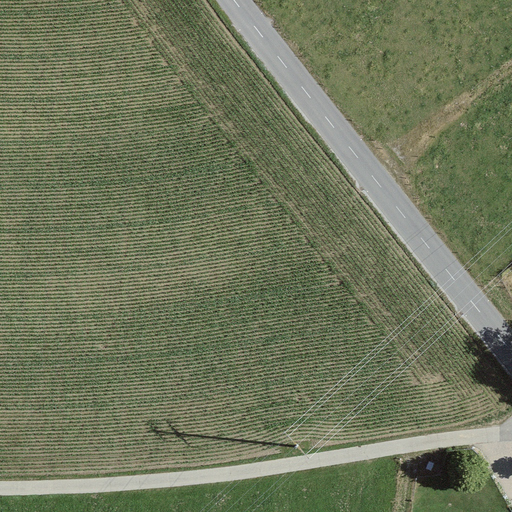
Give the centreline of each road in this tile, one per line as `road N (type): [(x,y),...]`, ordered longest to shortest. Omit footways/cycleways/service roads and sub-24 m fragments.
road 1 (residential): [(511,429),(214,476),(0,484)]
road 2 (tertiary): [(511,351),(237,0)]
